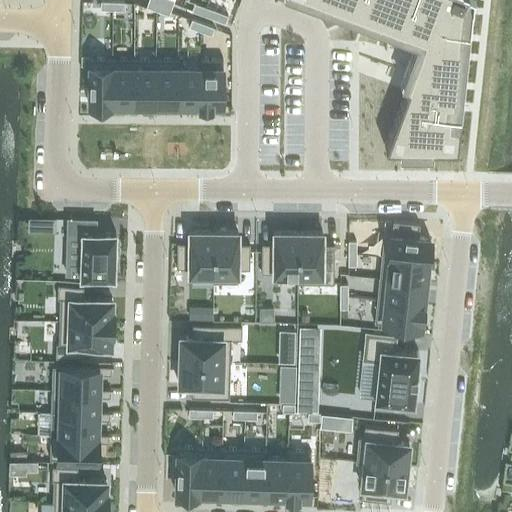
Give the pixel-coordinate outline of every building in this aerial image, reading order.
[(151,0),(148,0),(147,6),(158,10),(160,3),(151,0)] [(323,0),(404,29),(417,60),(384,147),(456,148),(471,0),(323,0)] [(160,3),(158,10),(169,14),(171,7),(160,3)] [(194,3),(191,10),(202,14),(205,7),(194,3)] [(205,7),(202,14),(213,18),(216,11),(205,7)] [(216,11),(213,18),(224,22),(227,15),(216,11)] [(192,19),(189,26),(200,30),(203,23),(192,19)] [(203,23),(200,30),(211,34),(214,27),(203,23)] [(89,57),(89,104),(112,104),(112,58),(89,57)] [(112,58),(112,104),(134,104),(134,58),(112,58)] [(134,58),(134,104),(156,105),(156,58),(134,58)] [(156,58),(156,105),(161,105),(178,105),(178,66),(179,66),(179,58),(166,58),(156,58)] [(178,66),(178,105),(200,105),(200,67),(179,66),(178,66)] [(200,105),(211,106),(211,105),(223,105),(223,67),(200,67),(200,105)] [(68,218),(67,232),(81,232),(80,275),(80,276),(81,276),(112,277),(114,277),(114,276),(114,261),(115,261),(115,259),(115,249),(115,248),(115,233),(116,233),(116,231),(114,231),(95,231),(96,219),(68,218)] [(177,242),(177,268),(189,268),(189,273),(212,274),(213,274),(214,231),(189,231),(189,243),(177,242)] [(212,274),(212,282),(237,282),(237,268),(249,268),(250,243),(238,243),(238,231),(214,231),(213,274),(212,274)] [(262,243),(262,269),(262,272),(273,272),(273,274),(298,274),(298,231),(274,231),(274,243),(262,243)] [(298,231),(298,274),(322,274),(322,269),(334,269),(334,244),(322,244),(322,232),(298,231)] [(384,232),(381,255),(428,260),(430,237),(384,232)] [(348,241),(348,253),(356,253),(356,241),(348,241)] [(348,253),(348,265),(356,265),(356,253),(348,253)] [(381,255),(379,277),(425,282),(428,260),(381,255)] [(379,277),(377,299),(423,304),(425,282),(379,277)] [(58,284),(58,298),(60,298),(59,320),(112,322),(113,309),(112,309),(112,298),(83,297),(83,285),(58,284)] [(340,284),(340,296),(348,296),(348,284),(340,284)] [(340,296),(340,308),(348,308),(348,296),(340,296)] [(377,299),(374,322),(421,327),(422,315),(424,304),(423,304),(377,299)] [(56,343),(56,357),(81,357),(82,345),(111,346),(111,335),(112,335),(112,322),(59,320),(59,343),(56,343)] [(180,335),(179,360),(230,361),(231,335),(241,335),(242,325),(193,324),(192,336),(180,335)] [(299,325),(296,410),(317,410),(321,326),(299,325)] [(280,330),(280,344),(294,345),(294,331),(280,330)] [(363,357),(363,359),(365,359),(365,358),(379,360),(375,398),(375,400),(377,400),(411,403),(413,404),(413,401),(415,384),(415,382),(416,373),(417,371),(416,371),(418,354),(419,351),(416,351),(394,349),(396,337),(396,335),(394,335),(367,332),(366,332),(366,333),(366,334),(363,357)] [(179,360),(179,384),(191,384),(190,396),(229,397),(230,361),(179,360)] [(53,366),(52,389),(99,391),(99,388),(99,374),(111,374),(111,366),(98,366),(98,367),(53,366)] [(52,389),(51,412),(98,413),(98,411),(98,396),(110,397),(110,389),(99,388),(99,391),(52,389)] [(283,403),(282,411),(295,412),(295,404),(283,403)] [(189,408),(189,416),(201,417),(201,409),(189,408)] [(201,409),(201,417),(213,417),(213,409),(201,409)] [(245,410),(233,410),(233,418),(245,418),(245,410)] [(245,410),(245,418),(257,419),(257,411),(245,410)] [(51,412),(50,435),(97,436),(97,434),(98,419),(109,419),(110,411),(98,411),(98,413),(51,412)] [(308,412),(308,420),(320,421),(320,413),(308,412)] [(358,437),(356,462),(364,463),(364,462),(406,466),(409,442),(397,441),(398,429),(365,425),(364,437),(358,437)] [(50,435),(50,458),(96,460),(97,442),(109,442),(109,434),(97,434),(97,436),(50,435)] [(177,446),(175,492),(198,493),(200,446),(177,446)] [(200,446),(198,493),(220,494),(222,447),(200,446)] [(222,447),(220,494),(242,494),(244,448),(222,447)] [(244,448),(242,494),(264,495),(266,456),(267,457),(267,448),(244,448)] [(287,449),(286,457),(288,457),(286,496),(309,496),(311,450),(287,449)] [(266,456),(264,495),(286,496),(288,457),(286,457),(267,457),(266,456)] [(364,463),(361,486),(363,486),(361,498),(391,501),(392,489),(404,490),(406,466),(364,462),(364,463)] [(52,466),(52,479),(54,480),(53,502),(107,504),(107,491),(106,491),(107,480),(77,479),(77,467),(52,466)] [(106,511),(107,504),(53,502),(53,511),(106,511)]
